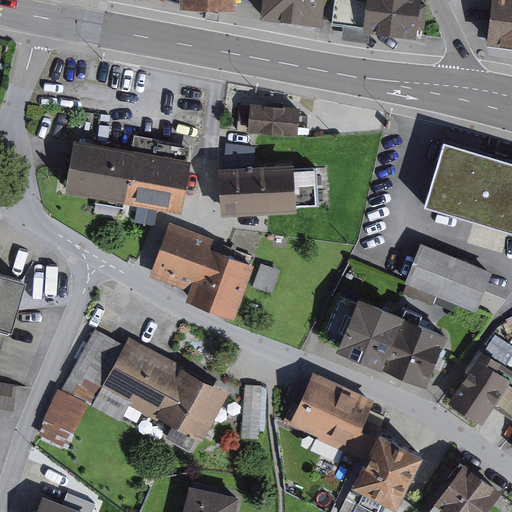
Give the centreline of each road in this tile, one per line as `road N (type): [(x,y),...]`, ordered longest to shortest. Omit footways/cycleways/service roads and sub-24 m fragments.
road 1 (residential): [(95,257),(225,330),(427,412),(511,473)]
road 2 (primary): [(459,92),(45,15)]
road 3 (residential): [(95,257),(0,506)]
